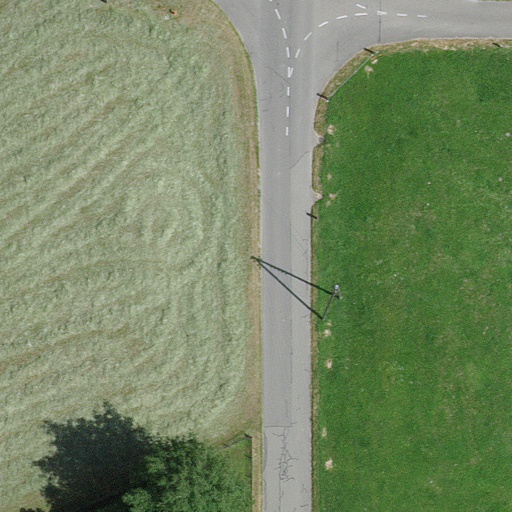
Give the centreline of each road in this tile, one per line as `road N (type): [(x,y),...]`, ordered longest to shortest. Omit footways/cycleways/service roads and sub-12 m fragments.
road 1 (tertiary): [(292,0),(291,511)]
road 2 (unclassified): [(511,22),(404,18),(333,0)]
